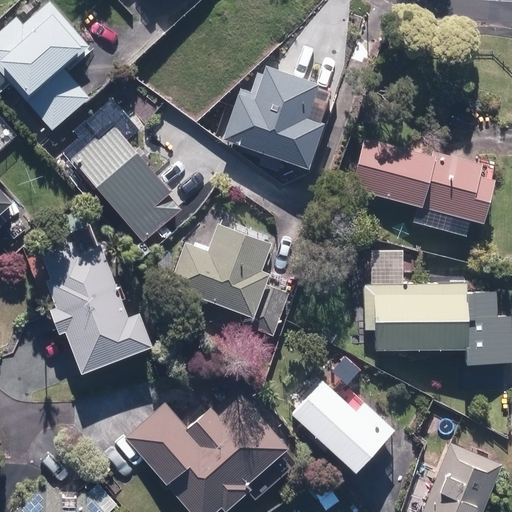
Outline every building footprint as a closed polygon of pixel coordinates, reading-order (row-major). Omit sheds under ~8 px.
[(0,64),(26,93),(21,97),(50,129),(87,96),(76,83),(61,67),(87,44),(49,1),(22,24),(17,18),(0,32),(0,64)] [(260,92),(258,76),(296,71),(288,13),(251,18),(249,7),(203,12),(214,98),(260,92)] [(146,126),(115,90),(72,127),(80,136),(64,150),(142,240),(182,206),(127,142),(146,126)] [(469,234),(472,216),(484,219),(495,167),(363,138),(351,189),(416,204),(412,221),(469,234)] [(0,214),(6,222),(19,210),(0,187),(0,214)] [(287,292),(262,282),(278,238),(218,217),(207,247),(188,240),(171,287),(244,314),(240,324),(271,336),(287,292)] [(44,281),(52,302),(46,305),(57,336),(64,334),(79,374),(152,346),(139,311),(127,315),(102,246),(101,244),(78,252),(75,243),(42,255),(51,278),(44,281)] [(363,248),(363,283),(363,348),(464,348),(464,362),(511,362),(511,355),(511,313),(497,313),(497,290),(464,290),(464,283),(421,283),(421,248),(363,248)] [(391,425),(363,400),(355,409),(322,379),(291,413),(351,469),(391,425)] [(226,510),(247,492),(254,499),(303,458),(291,444),(252,398),(201,441),(168,401),(126,437),(189,511),(212,511),(221,504),(226,510)] [(480,511),(501,463),(450,442),(420,511),(480,511)] [(11,511),(109,511),(118,504),(97,482),(76,501),(52,475),(35,490),(11,511)]
